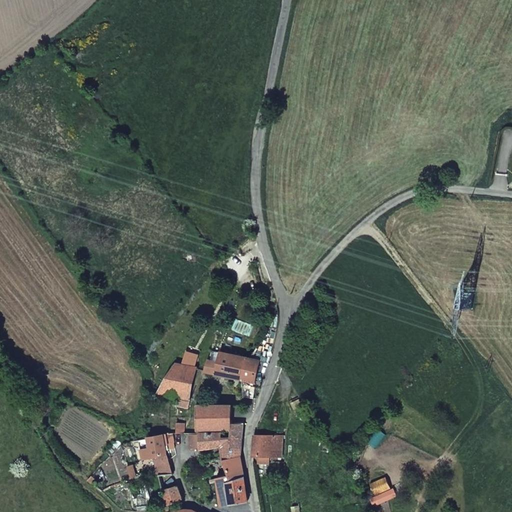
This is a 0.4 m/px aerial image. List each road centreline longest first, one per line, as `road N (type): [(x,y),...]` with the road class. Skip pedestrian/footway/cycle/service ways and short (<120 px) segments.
road 1 (unclassified): [(287,0),(256,166),(256,203),(287,322)]
road 2 (unclassified): [(287,322),(312,278),(381,210),(424,190),(511,194)]
road 3 (unclassified): [(256,511),(246,445),(287,322)]
road 4 (track): [(0,363),(57,453),(123,511)]
road 5 (residential): [(192,505),(180,471),(207,345)]
